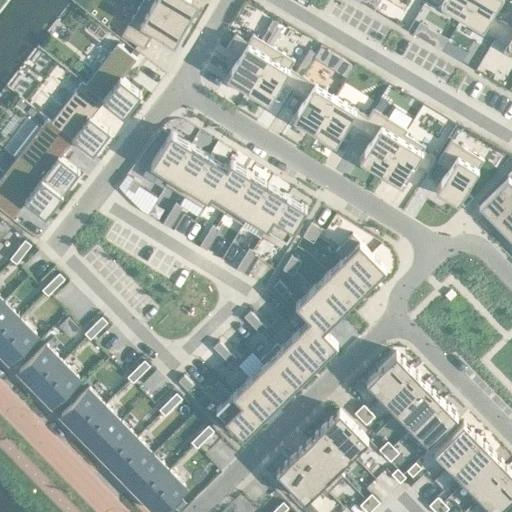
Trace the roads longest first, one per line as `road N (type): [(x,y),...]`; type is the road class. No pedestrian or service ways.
road 1 (residential): [(55,233),(151,341),(180,342),(227,297),(219,269),(91,185)]
road 2 (residential): [(431,248),(180,77)]
road 3 (residential): [(190,511),(394,312)]
road 4 (residential): [(394,312),(511,432)]
road 5 (residential): [(0,399),(111,511)]
road 6 (residential): [(180,77),(91,185)]
